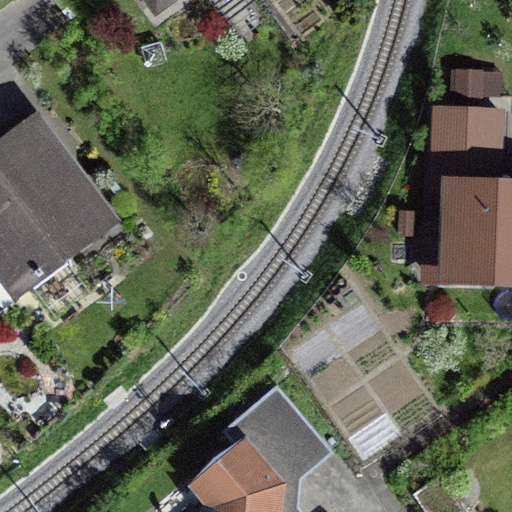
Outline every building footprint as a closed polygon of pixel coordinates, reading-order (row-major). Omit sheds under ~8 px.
[(33,118),(0,142),(0,307),(2,310),(113,225),(33,118)] [(426,274),(511,277),(511,190),(453,188),(451,233),(428,232),(426,274)] [(276,392),(238,424),(251,440),(265,428),(303,473),(327,452),(276,392)] [(243,445),(197,484),(216,507),(215,511),(276,511),(278,506),(278,487),(243,445)] [(425,511),(468,511),(442,475),(413,495),(425,511)]
